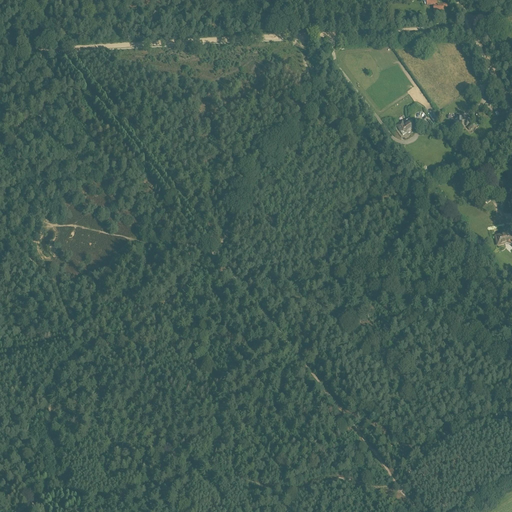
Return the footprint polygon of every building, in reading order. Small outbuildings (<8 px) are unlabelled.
[(436,0),(427,0),(427,4),(434,4),(434,12),(443,11),(443,7),(447,7),(447,4),(437,4),(436,0)] [(451,120),(451,125),(459,125),(462,123),(462,115),(457,115),(457,120),(451,120)] [(402,121),(396,125),(400,131),(403,135),(416,126),(411,119),(411,120),(409,118),(403,122),(402,121)] [(469,124),(466,126),(470,131),(476,125),(472,121),(471,122),(469,121),(468,122),(469,124)] [(495,184),(490,189),(499,198),(504,193),(495,184)] [(508,234),(498,236),(500,241),(503,240),(504,244),(508,243),(511,244),(511,232),(511,235),(508,234)]
